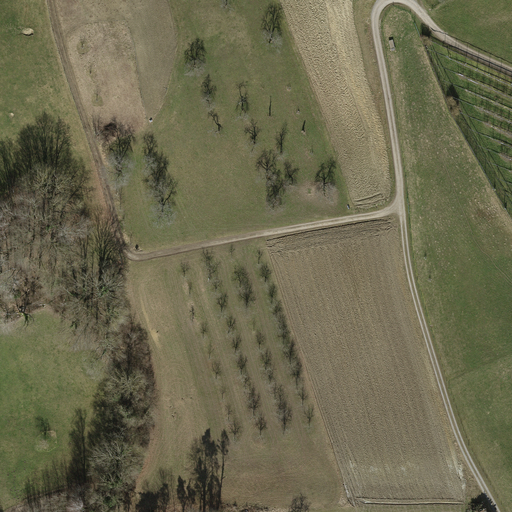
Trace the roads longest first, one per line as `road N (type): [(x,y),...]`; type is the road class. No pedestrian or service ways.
road 1 (track): [(51,0),(127,256),(159,259),(402,210)]
road 2 (track): [(498,511),(471,460),(408,257),(397,128),(376,44),(376,18),(391,0)]
road 3 (track): [(406,0),(423,6),(449,39),(511,71)]
